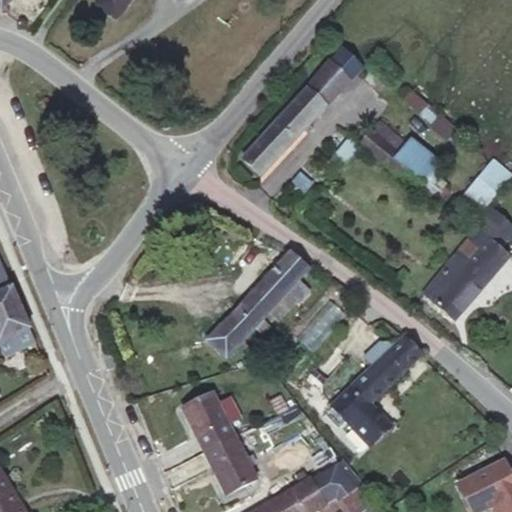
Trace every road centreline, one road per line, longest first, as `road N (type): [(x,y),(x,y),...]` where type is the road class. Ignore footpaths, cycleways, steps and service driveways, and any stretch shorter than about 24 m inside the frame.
road 1 (unclassified): [(184,169),(410,325),(511,415)]
road 2 (secondary): [(62,293),(137,511)]
road 3 (secondary): [(184,169),(0,39)]
road 4 (tertiary): [(322,0),(184,169)]
road 5 (secondary): [(62,293),(88,289),(184,169)]
road 6 (secondary): [(0,183),(41,285),(62,293)]
